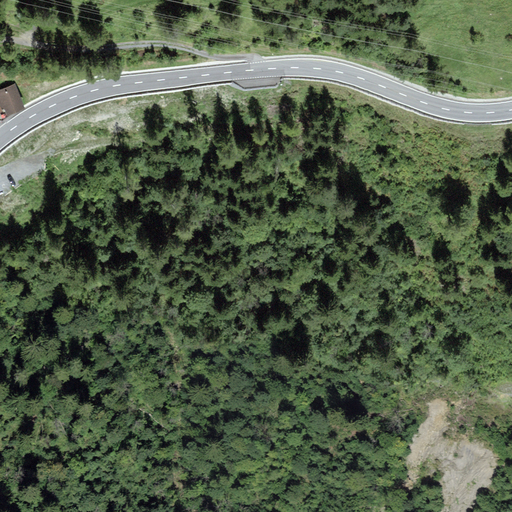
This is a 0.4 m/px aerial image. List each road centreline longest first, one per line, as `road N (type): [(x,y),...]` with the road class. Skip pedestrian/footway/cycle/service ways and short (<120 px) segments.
road 1 (secondary): [(0,131),(101,84),(283,67),(342,72),(449,109),(511,109)]
road 2 (track): [(270,68),(250,56),(168,44),(74,48),(0,38)]
